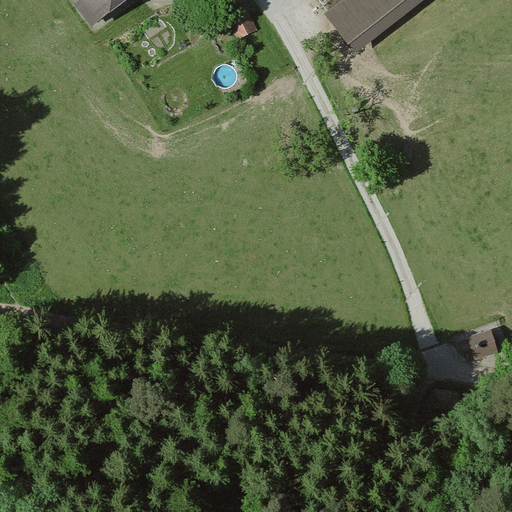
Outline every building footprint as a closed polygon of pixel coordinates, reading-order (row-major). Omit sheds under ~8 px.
[(61,0),(85,32),(127,0),(137,0),(138,1),(139,0),(61,0)] [(254,34),(238,0),(235,0),(221,7),(237,42),(254,34)] [(402,0),(346,0),(322,20),(343,47),(402,0)] [(490,333),(467,340),(469,345),(462,347),(465,358),(472,356),(474,361),(496,354),(490,333)] [(458,393),(433,391),(420,409),(429,432),(453,434),(468,415),(458,393)]
